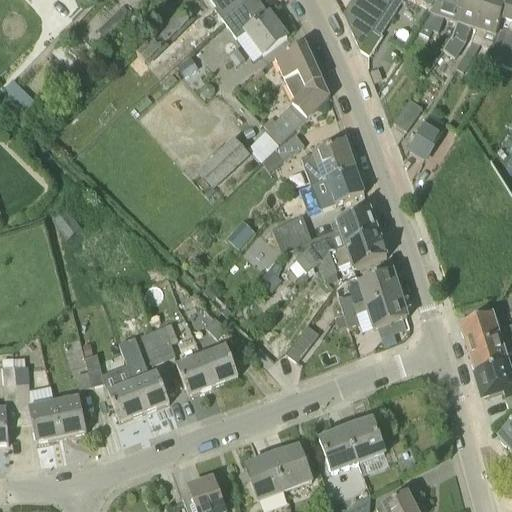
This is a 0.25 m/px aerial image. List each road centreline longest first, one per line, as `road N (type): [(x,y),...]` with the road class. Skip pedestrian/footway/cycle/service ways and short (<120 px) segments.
road 1 (residential): [(80,486),(441,357)]
road 2 (residential): [(441,357),(337,54),(307,0)]
road 3 (residential): [(485,511),(441,357)]
